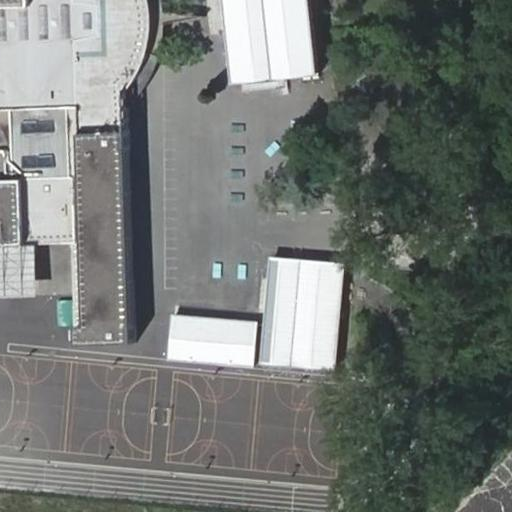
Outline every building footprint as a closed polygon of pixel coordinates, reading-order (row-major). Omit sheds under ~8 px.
[(0,0),(0,243),(29,243),(42,243),(78,242),(82,328),(83,347),(139,346),(135,207),(132,113),(132,109),(131,55),(110,56),(109,36),(99,36),(98,6),(108,6),(108,0),(0,0)] [(108,0),(108,6),(98,6),(99,36),(109,36),(110,56),(131,55),(132,109),(132,113),(139,105),(145,97),(151,88),(156,79),(160,70),(163,60),(166,50),(168,40),(169,30),(168,25),(208,17),(168,12),(166,0),(108,0)] [(313,0),(223,0),(234,86),(323,75),(313,0)] [(0,295),(42,295),(42,243),(29,243),(0,243),(0,295)] [(347,263),(274,257),(265,364),(338,370),(347,263)] [(261,324),(174,316),(170,361),(258,369),(261,324)]
